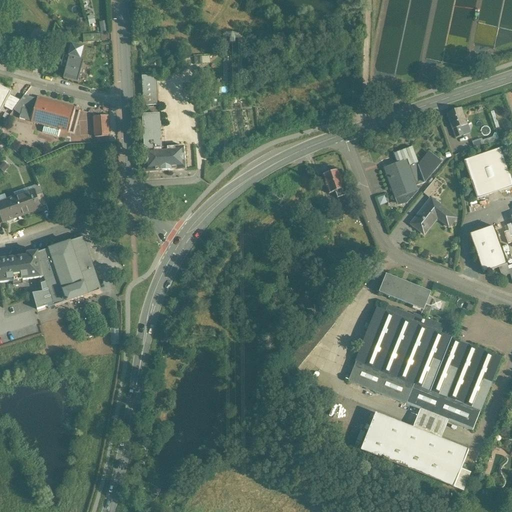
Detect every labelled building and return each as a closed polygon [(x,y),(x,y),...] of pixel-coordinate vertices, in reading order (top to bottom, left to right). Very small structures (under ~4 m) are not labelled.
[(81,34),(82,42),(100,41),(100,33),(81,34)] [(93,51),(72,46),(63,79),(78,83),(84,61),(90,63),(93,51)] [(155,76),(142,76),(144,106),(157,106),(155,76)] [(0,86),(0,113),(1,114),(12,93),(0,86)] [(24,96),(13,110),(20,115),(19,119),(31,122),(37,99),(24,96)] [(75,108),(37,98),(37,99),(31,122),(32,122),(45,125),(43,133),(58,137),(60,130),(69,132),(75,108)] [(461,109),(447,114),(452,130),(453,130),(456,138),(463,136),(460,127),(467,125),(461,109)] [(145,116),(142,116),(144,150),(160,149),(158,115),(153,116),(145,116)] [(108,116),(94,117),(96,138),(109,137),(108,116)] [(184,148),(160,149),(144,150),(146,173),(186,170),(184,148)] [(412,148),(394,155),(397,164),(406,160),(409,166),(418,163),(412,148)] [(511,177),(502,148),(464,161),(477,199),(511,187),(511,177)] [(392,156),(382,161),(385,166),(395,162),(392,156)] [(432,156),(425,164),(423,162),(419,166),(418,167),(424,184),(441,163),(432,156)] [(397,164),(384,169),(390,186),(413,177),(409,166),(406,160),(397,164)] [(418,163),(409,166),(413,177),(416,187),(424,184),(418,167),(419,166),(418,163)] [(339,171),(330,174),(328,172),(324,174),(323,176),(323,177),(325,183),(322,184),(324,188),(326,187),(329,195),(336,192),(345,189),(339,171)] [(413,177),(390,186),(395,200),(399,198),(406,204),(418,191),(416,187),(413,177)] [(435,179),(423,194),(429,198),(441,184),(435,179)] [(345,189),(336,192),(338,199),(347,195),(345,189)] [(34,191),(15,198),(22,216),(31,213),(30,212),(41,208),(40,207),(36,196),(34,191)] [(42,194),(36,196),(40,207),(46,205),(42,194)] [(15,198),(0,202),(0,217),(1,221),(2,223),(22,216),(15,198)] [(456,219),(431,199),(411,225),(424,235),(437,219),(449,228),(456,219)] [(494,227),(470,235),(483,273),(499,268),(507,265),(494,227)] [(38,254),(37,254),(38,256),(37,256),(40,278),(45,277),(55,307),(100,291),(82,239),(38,254)] [(28,258),(0,261),(0,283),(40,278),(37,256),(38,256),(37,254),(38,254),(37,253),(28,255),(28,258)] [(353,260),(341,265),(343,271),(356,266),(353,260)] [(511,264),(508,266),(507,265),(499,268),(501,274),(505,276),(510,274),(511,280),(511,264)] [(421,289),(386,275),(379,293),(424,311),(431,293),(430,292),(429,295),(420,291),(421,289)] [(326,316),(334,323),(364,286),(356,280),(326,316)] [(413,316),(388,306),(386,312),(411,322),(413,316)] [(386,312),(377,308),(355,362),(356,363),(414,386),(431,392),(452,338),(441,334),(411,322),(386,312)] [(444,326),(414,314),(413,316),(411,322),(441,334),(444,326)] [(326,316),(289,363),(299,370),(336,324),(334,323),(326,316)] [(502,358),(452,338),(431,392),(480,412),(481,412),(502,358)] [(285,365),(278,358),(273,363),(280,370),(285,365)] [(414,386),(356,363),(348,382),(406,405),(414,386)] [(431,392),(414,386),(406,405),(473,431),(480,412),(431,392)] [(469,451),(376,414),(361,451),(454,488),(469,451)]
